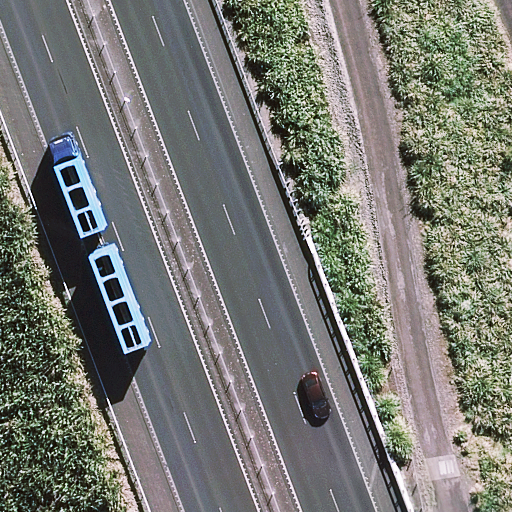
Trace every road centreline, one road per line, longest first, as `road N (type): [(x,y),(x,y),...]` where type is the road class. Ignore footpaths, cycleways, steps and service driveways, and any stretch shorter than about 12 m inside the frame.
road 1 (motorway): [(149,0),(342,511)]
road 2 (motorway): [(223,511),(31,0)]
